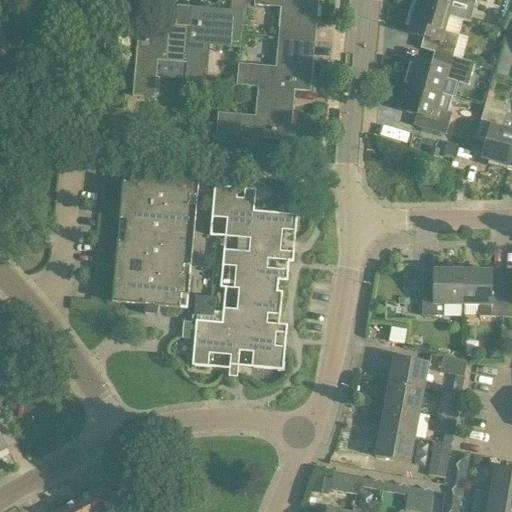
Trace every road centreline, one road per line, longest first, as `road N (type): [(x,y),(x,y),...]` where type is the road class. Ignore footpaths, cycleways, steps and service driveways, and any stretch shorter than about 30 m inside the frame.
road 1 (residential): [(344,227),(363,0)]
road 2 (residential): [(308,438),(335,329),(344,227)]
road 3 (residential): [(308,438),(230,425),(106,443)]
road 4 (residential): [(0,280),(53,343),(106,443)]
road 5 (residential): [(511,227),(344,227)]
road 6 (residential): [(106,443),(0,499)]
